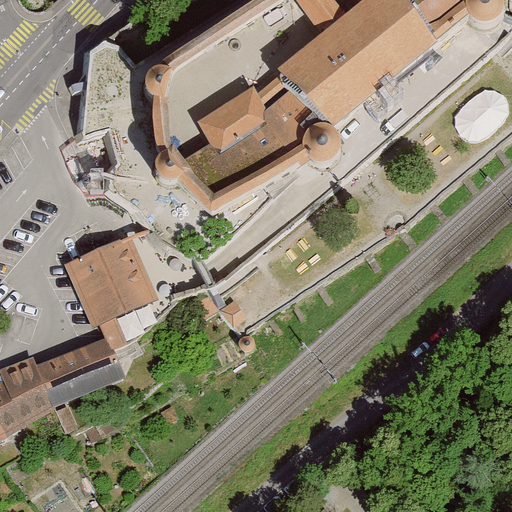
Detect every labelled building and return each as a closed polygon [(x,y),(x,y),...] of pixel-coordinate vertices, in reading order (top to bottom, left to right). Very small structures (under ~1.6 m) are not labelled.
[(272,0),(173,63),(170,60),(160,67),(160,72),(156,73),(153,75),(149,78),(147,81),(145,85),(144,89),(145,93),(146,96),(147,100),(150,103),(152,105),(155,106),(153,121),(156,149),(161,159),(158,160),(156,163),(154,165),(153,168),(152,172),(152,176),(154,180),(156,184),(159,186),(162,188),(167,189),(171,189),(175,188),(178,186),(213,219),(263,190),(281,178),(308,164),(310,166),(313,168),(316,170),(320,171),(324,171),(329,170),(333,168),(336,165),(339,161),(341,157),(342,152),(342,149),(342,146),(340,142),(337,138),(335,135),(332,134),(467,25),(470,29),(475,33),(481,34),(487,35),(493,33),(498,30),(501,27),(504,23),(506,17),(507,11),(506,6),(503,1),(501,0),(272,0)] [(93,167),(93,188),(107,188),(107,168),(93,167)] [(152,303),(124,242),(109,249),(98,254),(86,259),(74,265),(72,266),(77,278),(83,290),(88,301),(93,313),(98,323),(104,336),(107,342),(112,353),(125,347),(113,320),(152,303)] [(235,305),(221,315),(234,333),(248,323),(235,305)] [(53,408),(123,380),(112,353),(107,342),(44,365),(46,372),(39,374),(53,408)] [(239,349),(240,352),(241,355),(243,357),(246,358),(248,358),(251,357),(254,356),(255,353),(256,349),(255,346),(252,343),(249,342),(246,342),(243,343),(240,346),(239,349)] [(0,442),(21,432),(19,429),(53,408),(39,374),(33,363),(2,374),(7,387),(0,389),(0,442)]
